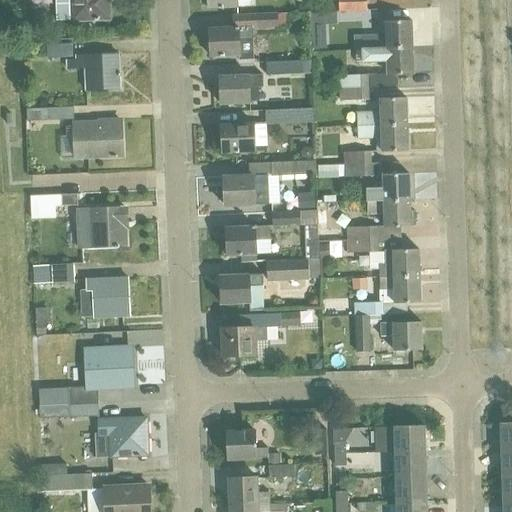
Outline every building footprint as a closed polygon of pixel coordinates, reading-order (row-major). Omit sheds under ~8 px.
[(55,0),(56,21),(74,20),(91,20),(110,19),(108,0),(55,0)] [(208,0),(209,9),(239,8),(239,7),(238,0),(208,0)] [(339,0),(340,13),(369,12),(368,0),(339,0)] [(325,14),(311,14),(312,51),(327,51),(325,14)] [(237,28),(210,29),(211,56),(241,55),(241,60),(255,60),(254,39),(254,29),(280,28),(279,15),(257,16),(243,17),(237,17),(237,28)] [(364,50),(413,48),(412,21),(386,22),(387,36),(363,37),(364,50)] [(48,60),(73,58),(73,45),(48,46),(48,60)] [(413,48),(364,50),(364,51),(358,51),(359,63),(388,63),(388,76),(339,77),(340,89),(369,88),(399,87),(398,75),(414,75),(413,48)] [(73,58),(67,59),(68,68),(86,68),(87,91),(121,90),(119,55),(86,56),(73,57),(73,58)] [(313,75),(313,62),(267,63),(268,76),(313,75)] [(250,88),(264,88),(263,75),(220,77),(221,105),(251,104),(250,88)] [(369,88),(340,89),(340,102),(369,101),(369,88)] [(358,127),(407,125),(407,98),(381,99),(381,114),(369,114),(358,114),(358,127)] [(75,120),(74,108),(27,110),(28,122),(75,120)] [(291,110),(266,111),(266,123),(266,124),(291,123),(315,122),(315,110),(291,110)] [(123,122),(74,124),(75,138),(76,158),(88,158),(124,157),(123,122)] [(254,123),(222,125),(224,154),(267,152),(267,138),(266,124),(266,123),(254,123)] [(408,152),(407,125),(358,127),(359,140),(376,139),(377,153),(408,152)] [(345,128),(345,137),(358,137),(358,127),(345,128)] [(345,165),(372,165),(371,151),(345,152),(345,165)] [(317,174),(316,161),(271,163),(272,176),(317,174)] [(372,165),(345,165),(346,179),(384,178),(384,189),(368,189),(369,203),(411,202),(410,174),(393,175),(393,164),(372,165)] [(226,206),(269,205),(268,174),(225,176),(226,206)] [(316,208),(315,194),(299,195),(299,209),(316,208)] [(79,206),(78,195),(31,197),(32,219),(58,217),(58,207),(79,206)] [(411,202),(369,203),(369,215),(385,215),(385,227),(349,228),(349,241),(379,240),(402,239),(402,228),(412,227),(416,227),(415,212),(411,212),(411,202)] [(80,249),(92,249),(128,247),(126,209),(78,212),(79,226),(80,249)] [(307,261),(320,261),(318,224),(318,212),(310,212),(302,213),(302,212),(274,214),(274,227),(306,225),(307,261)] [(271,254),(271,237),(270,225),(227,227),(228,256),(271,254)] [(344,229),(319,230),(320,242),(344,241),(344,229)] [(379,251),(379,240),(349,241),(349,254),(369,253),(369,271),(380,271),(381,278),(421,277),(420,250),(379,251)] [(329,244),(320,245),(320,258),(329,257),(329,244)] [(320,261),(307,261),(268,263),(268,277),(268,281),(310,279),(310,278),(321,278),(320,261)] [(53,284),(75,283),(74,265),(52,266),(53,283),(53,284)] [(52,266),(34,267),(35,284),(53,283),(52,266)] [(264,274),(221,276),(222,304),(250,303),(251,312),(266,311),(264,274)] [(421,277),(381,278),(381,303),(381,305),(408,304),(422,304),(421,277)] [(87,280),(88,292),(81,292),(82,318),(131,316),(129,278),(87,280)] [(353,279),(353,290),(367,289),(367,279),(353,279)] [(311,297),(309,302),(313,306),(318,306),(320,300),(317,296),(311,297)] [(360,304),(357,304),(357,317),(360,317),(371,317),(381,316),(381,305),(381,303),(360,304)] [(240,316),(241,329),(223,329),(224,357),(256,356),(256,341),(268,341),(267,329),(300,328),(299,315),(278,315),(240,316)] [(371,317),(360,317),(357,317),(359,352),(372,352),(371,317)] [(423,323),(395,324),(380,324),(381,337),(395,337),(396,351),(424,351),(423,323)] [(46,324),(37,324),(38,336),(46,336),(46,324)] [(47,337),(37,337),(37,347),(47,346),(47,337)] [(68,389),(39,390),(40,407),(69,406),(86,405),(100,404),(99,388),(134,387),(133,369),(129,370),(128,348),(87,350),(87,366),(88,388),(86,388),(78,388),(68,389)] [(86,405),(69,406),(40,407),(41,420),(71,419),(100,418),(100,404),(86,405)] [(100,421),(101,433),(95,434),(96,458),(114,457),(150,456),(148,419),(100,421)] [(503,450),(511,449),(511,424),(502,425),(503,450)] [(396,427),(376,428),(376,454),(397,453),(427,452),(426,427),(396,427)] [(328,455),(327,430),(315,430),(315,455),(328,455)] [(255,432),(227,433),(228,460),(269,459),(269,454),(268,448),(256,449),(255,432)] [(335,454),(347,453),(346,441),(335,442),(335,454)] [(511,449),(503,450),(504,475),(511,474),(511,449)] [(427,452),(397,453),(398,478),(428,477),(427,452)] [(347,465),(347,453),(335,454),(335,466),(347,465)] [(281,454),(269,454),(269,459),(269,467),(282,466),(281,454)] [(43,477),(69,476),(68,464),(43,465),(43,477)] [(295,466),(282,466),(269,467),(269,479),(295,477),(295,468),(295,466)] [(92,475),(69,476),(43,477),(44,493),(89,491),(89,511),(151,511),(151,487),(106,489),(93,489),(92,475)] [(231,505),(270,503),(270,495),(258,495),(257,477),(230,478),(231,505)] [(428,502),(428,477),(398,478),(398,503),(428,502)] [(336,504),(348,503),(348,491),(336,491),(336,504)] [(287,502),(270,503),(231,505),(230,511),(280,511),(287,511),(287,502)] [(376,502),(357,503),(357,511),(373,511),(376,511),(376,502)] [(428,511),(428,502),(398,503),(398,511),(428,511)] [(347,511),(348,503),(336,504),(336,511),(347,511)]
